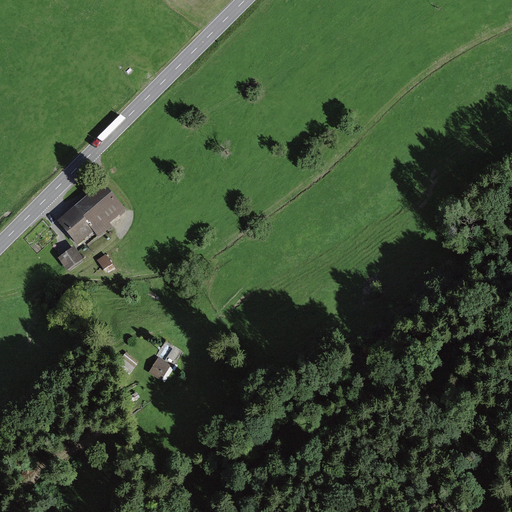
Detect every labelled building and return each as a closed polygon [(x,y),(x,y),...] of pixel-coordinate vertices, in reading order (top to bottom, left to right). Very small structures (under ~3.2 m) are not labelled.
[(104,184),(73,211),(93,234),(98,241),(113,228),(109,224),(126,210),(104,184)] [(73,211),(57,223),(77,247),(93,234),(73,211)] [(75,248),(59,259),(67,271),(83,259),(75,248)] [(106,255),(98,261),(106,270),(113,264),(106,255)] [(166,341),(152,364),(168,373),(182,350),(166,341)] [(139,362),(126,351),(115,364),(128,375),(139,362)]
